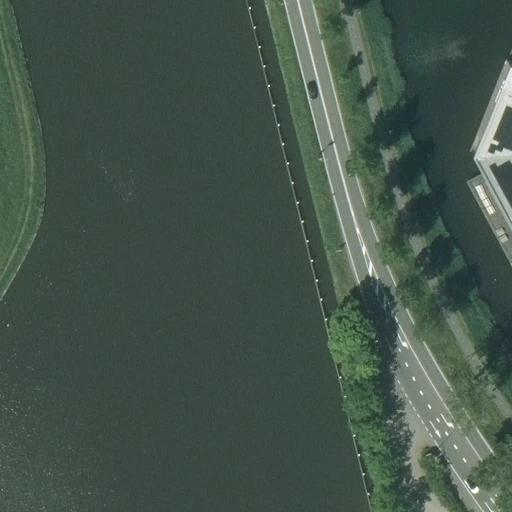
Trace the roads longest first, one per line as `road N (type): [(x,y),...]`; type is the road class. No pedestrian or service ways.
road 1 (secondary): [(310,52),(322,137),(372,306),(493,511)]
road 2 (secondary): [(511,493),(395,299),(310,52)]
